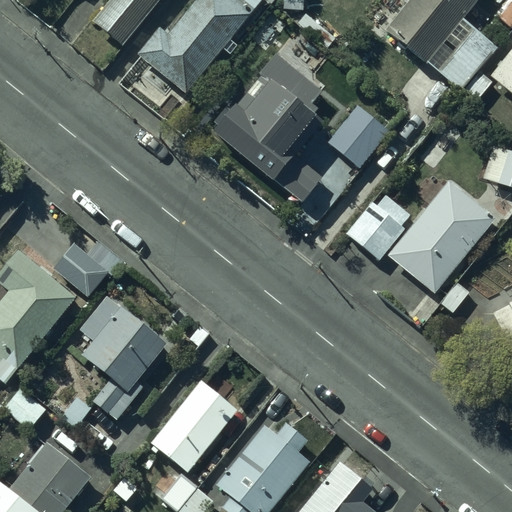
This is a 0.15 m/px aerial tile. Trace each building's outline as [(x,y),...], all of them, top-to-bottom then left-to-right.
[(164,0),(115,0),(91,29),(120,53),(164,0)] [(254,21),(228,0),(201,0),(168,40),(161,34),(137,63),(185,103),(254,21)] [(481,0),(415,0),(386,38),(427,69),(481,0)] [(511,50),(491,77),(511,94),(511,50)] [(326,100),(278,62),(216,141),(306,212),(328,185),(300,162),(326,129),(312,118),(326,100)] [(494,83),(480,72),(463,93),(477,104),(494,83)] [(392,138),(362,115),(336,148),(365,172),(392,138)] [(511,152),(492,147),(483,181),(511,188),(511,152)] [(495,226),(447,189),(390,263),(438,299),(495,226)] [(373,202),(346,235),(379,261),(405,229),(402,227),(411,215),(387,196),(378,206),(373,202)] [(73,244),(52,268),(89,298),(110,273),(73,244)] [(0,296),(6,301),(0,307),(0,392),(7,399),(83,314),(21,259),(0,281),(0,296)] [(452,314),(469,293),(456,282),(439,304),(452,314)] [(110,307),(81,341),(93,351),(80,366),(110,390),(92,411),(117,432),(144,401),(138,396),(170,358),(110,307)] [(21,390),(5,409),(29,428),(45,409),(21,390)] [(199,394),(152,455),(189,486),(238,425),(199,394)] [(270,436),(217,496),(238,511),(284,511),(314,477),(302,467),(312,455),(292,435),(281,448),(270,436)] [(0,480),(0,511),(63,511),(91,477),(46,442),(9,488),(0,480)] [(205,511),(213,502),(199,488),(180,511),(205,511)] [(326,492),(309,511),(366,511),(340,491),(333,497),(326,492)]
